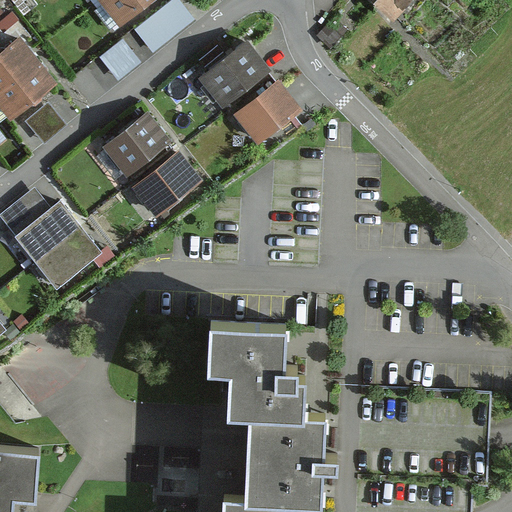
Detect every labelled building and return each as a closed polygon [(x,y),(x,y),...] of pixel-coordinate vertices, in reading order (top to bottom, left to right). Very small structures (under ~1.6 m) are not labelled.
[(156,0),(102,0),(103,0),(123,26),(156,0)] [(155,51),(196,17),(181,0),(170,0),(136,28),(155,51)] [(377,0),(395,16),(410,0),(377,0)] [(101,54),(118,79),(153,54),(136,30),(101,54)] [(203,78),(224,103),(269,65),(247,40),(203,78)] [(18,42),(0,55),(0,92),(36,66),(18,42)] [(36,66),(0,92),(0,101),(14,120),(54,91),(36,66)] [(280,79),(239,113),(260,138),(300,104),(280,79)] [(40,139),(66,128),(55,102),(29,113),(40,139)] [(129,170),(171,137),(150,110),(108,143),(129,170)] [(180,152),(139,184),(160,210),(201,178),(180,152)] [(59,195),(17,227),(37,254),(80,222),(59,195)] [(80,222),(37,254),(58,281),(100,249),(80,222)] [(225,397),(248,398),(299,400),(301,361),(292,361),(292,350),(279,349),(281,309),(208,306),(206,352),(226,353),(225,397)] [(248,398),(244,487),(297,490),(320,491),(322,452),(335,452),(335,442),(321,442),(322,402),(299,400),(248,398)] [(0,511),(10,511),(12,492),(34,493),(37,446),(0,444),(0,511)] [(295,511),(297,490),(244,487),(221,486),(220,511),(295,511)]
